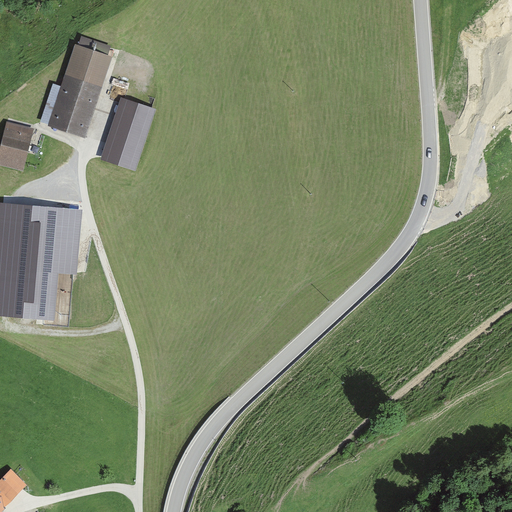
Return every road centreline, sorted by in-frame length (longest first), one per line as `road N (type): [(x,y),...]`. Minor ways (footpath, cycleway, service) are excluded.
road 1 (tertiary): [(421,0),(431,144),(419,219),(398,252),(215,425),(183,477),(175,511)]
road 2 (track): [(138,499),(115,487),(24,506)]
